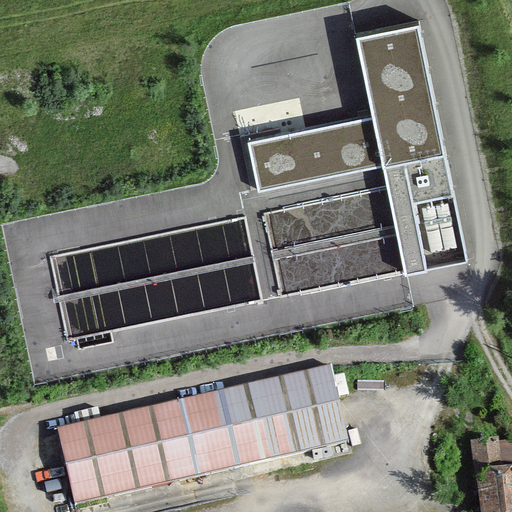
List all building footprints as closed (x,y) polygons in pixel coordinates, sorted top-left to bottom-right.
[(445,149),(418,22),(357,34),(374,115),(384,162),(445,149)] [(384,162),(374,115),(306,129),(249,141),(259,188),(384,162)] [(445,149),(384,162),(407,271),(468,258),(445,149)] [(335,371),(64,434),(81,507),(353,443),(339,384),(335,371)] [(511,511),(511,442),(476,446),(483,511),(511,511)]
